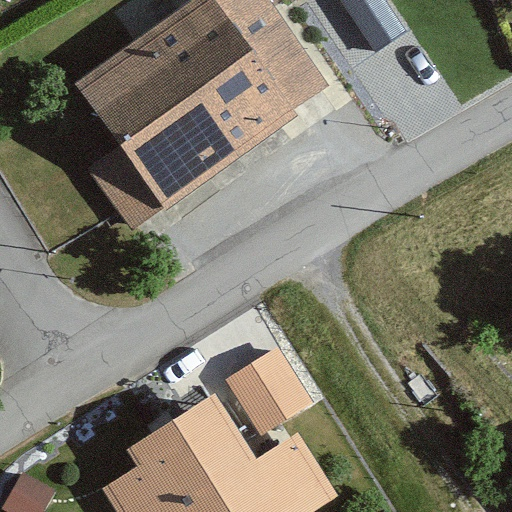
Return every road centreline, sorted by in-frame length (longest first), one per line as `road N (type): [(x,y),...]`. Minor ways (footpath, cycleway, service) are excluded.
road 1 (residential): [(511,115),(80,372)]
road 2 (residential): [(80,372),(0,236)]
